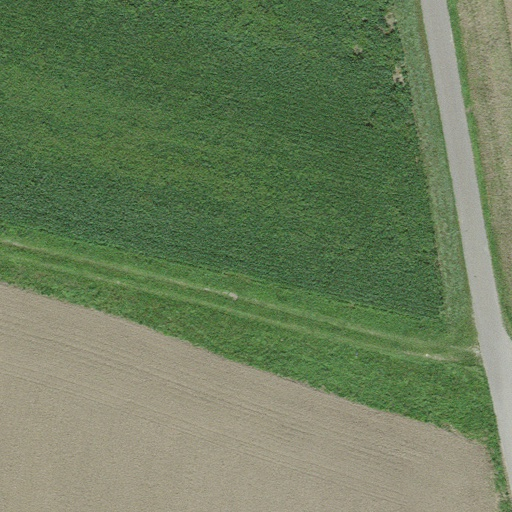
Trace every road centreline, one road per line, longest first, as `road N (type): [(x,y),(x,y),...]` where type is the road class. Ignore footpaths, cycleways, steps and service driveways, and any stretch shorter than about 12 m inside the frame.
road 1 (track): [(0,252),(511,362)]
road 2 (track): [(445,0),(511,426)]
